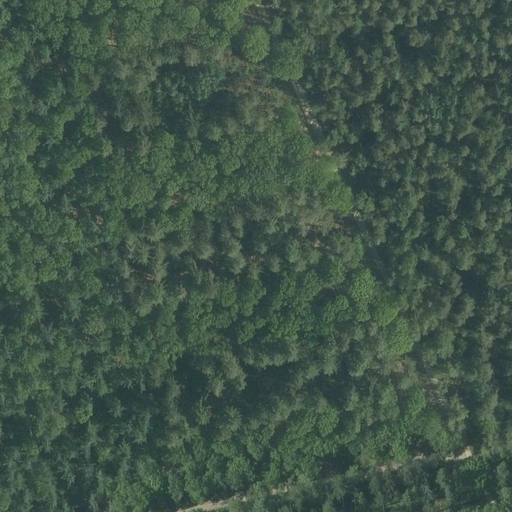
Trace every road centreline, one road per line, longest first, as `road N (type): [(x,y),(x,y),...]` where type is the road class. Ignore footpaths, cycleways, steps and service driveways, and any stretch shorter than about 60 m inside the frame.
road 1 (track): [(255,0),(492,511)]
road 2 (track): [(186,511),(463,452)]
